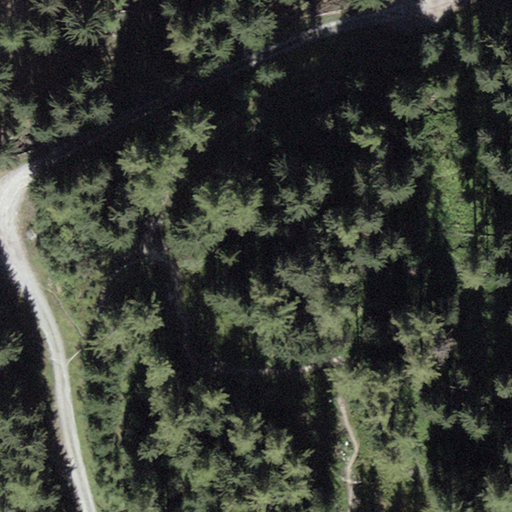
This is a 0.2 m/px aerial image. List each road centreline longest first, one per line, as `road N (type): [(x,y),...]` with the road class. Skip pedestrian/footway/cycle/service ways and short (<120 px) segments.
road 1 (track): [(233,64),(56,153),(6,190),(2,209),(25,285),(62,355),(94,511)]
road 2 (track): [(436,0),(233,64)]
